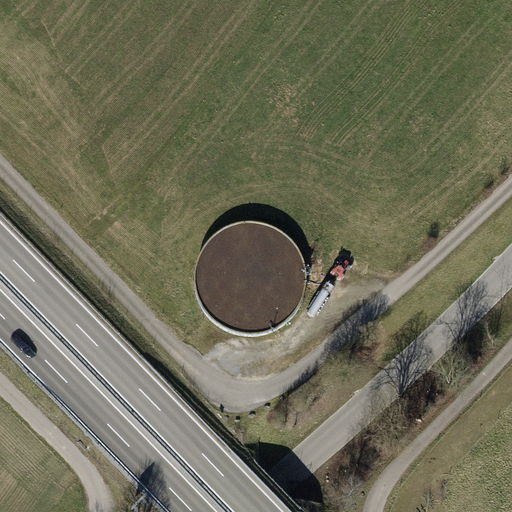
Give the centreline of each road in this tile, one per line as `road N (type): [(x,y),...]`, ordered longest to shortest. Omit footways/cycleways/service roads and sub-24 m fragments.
road 1 (track): [(511,185),(287,382),(242,397),(218,386),(0,170)]
road 2 (trunk): [(260,511),(0,244)]
road 3 (residential): [(241,511),(511,266)]
road 4 (trunk): [(0,312),(194,511)]
road 5 (track): [(511,351),(388,481),(376,511)]
road 6 (track): [(103,511),(80,463),(0,383)]
